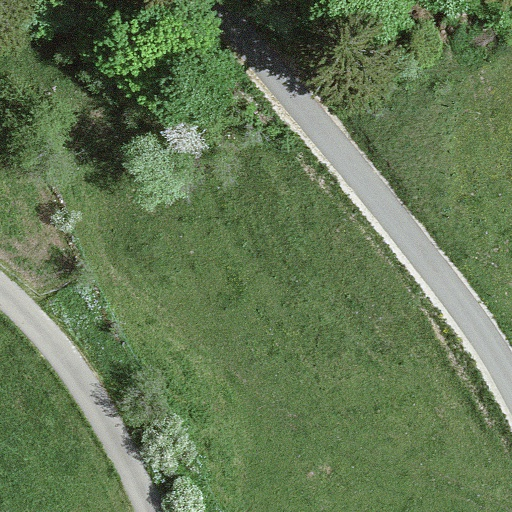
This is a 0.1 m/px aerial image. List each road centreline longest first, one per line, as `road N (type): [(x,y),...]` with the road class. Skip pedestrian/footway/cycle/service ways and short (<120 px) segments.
road 1 (unclassified): [(209,0),(448,291),(511,394)]
road 2 (track): [(150,511),(92,377),(0,288)]
